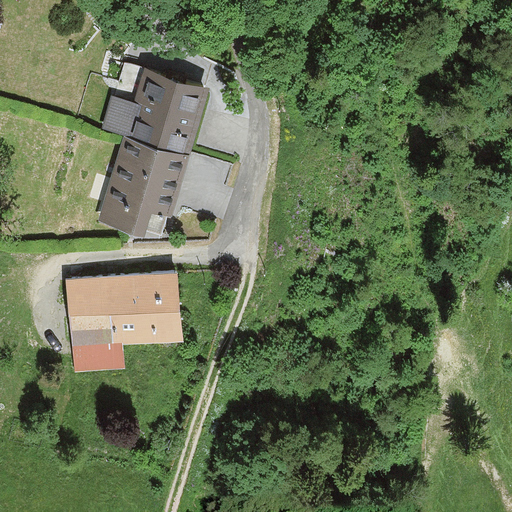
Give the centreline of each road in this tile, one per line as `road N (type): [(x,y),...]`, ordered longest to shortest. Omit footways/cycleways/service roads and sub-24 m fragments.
road 1 (track): [(235,231),(251,267),(170,511)]
road 2 (unclassified): [(220,0),(255,87),(259,142),(235,231)]
